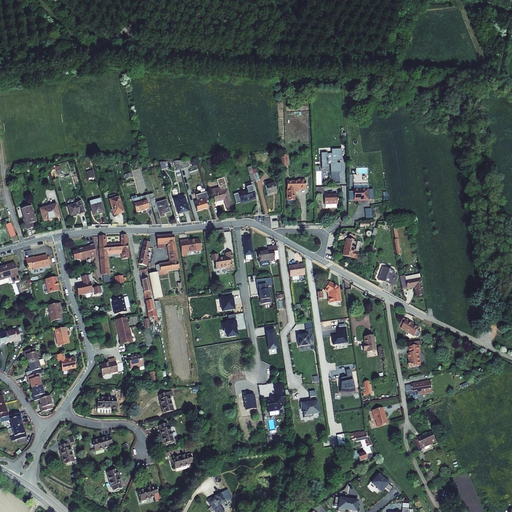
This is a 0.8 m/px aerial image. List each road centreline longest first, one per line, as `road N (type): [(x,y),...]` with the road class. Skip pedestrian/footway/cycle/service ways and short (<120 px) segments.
road 1 (track): [(457,5),(417,12),(392,62),(353,72),(107,61),(92,57),(35,0)]
road 2 (residential): [(55,237),(91,361),(62,409)]
road 3 (residential): [(306,252),(333,434)]
road 4 (residential): [(236,222),(55,237)]
road 5 (track): [(0,75),(92,57),(115,43),(140,0)]
road 6 (residential): [(236,222),(260,381)]
road 7 (residential): [(280,237),(292,384)]
